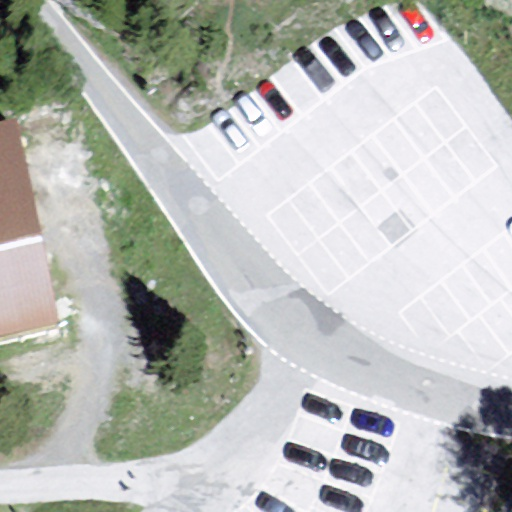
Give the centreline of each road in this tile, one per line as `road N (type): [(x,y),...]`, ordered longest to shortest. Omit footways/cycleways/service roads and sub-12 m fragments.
road 1 (unclassified): [(511,405),(426,386),(303,340),(45,20)]
road 2 (track): [(0,482),(187,474),(213,462),(321,347)]
road 3 (track): [(45,480),(74,434),(102,322),(56,160)]
